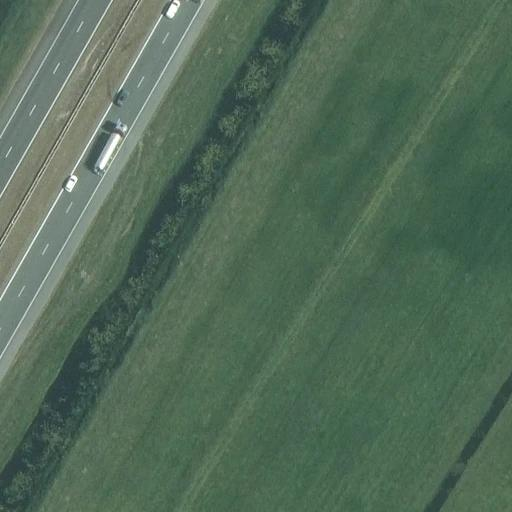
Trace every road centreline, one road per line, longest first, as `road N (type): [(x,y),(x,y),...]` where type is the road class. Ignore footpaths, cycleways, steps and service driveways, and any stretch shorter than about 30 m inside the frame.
road 1 (motorway): [(0,329),(187,0)]
road 2 (motorway): [(93,0),(0,164)]
